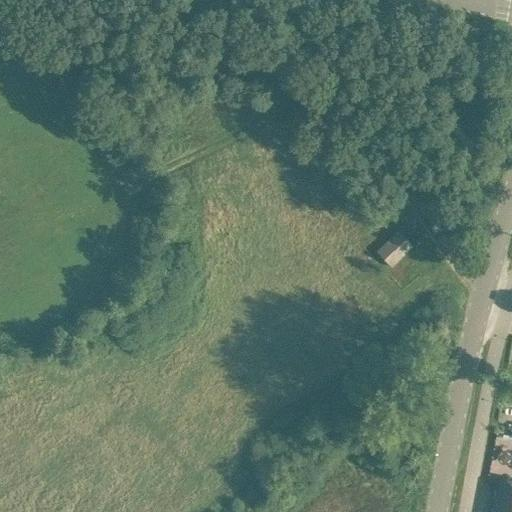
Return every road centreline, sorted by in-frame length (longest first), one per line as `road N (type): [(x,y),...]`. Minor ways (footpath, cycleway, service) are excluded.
road 1 (track): [(511,318),(481,297),(291,85),(245,0)]
road 2 (tertiary): [(437,511),(481,297),(511,193)]
